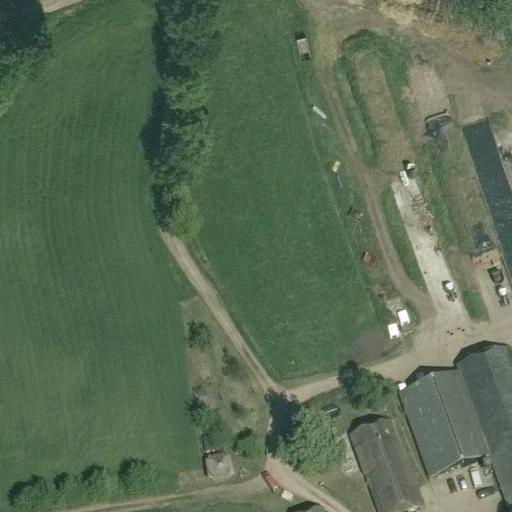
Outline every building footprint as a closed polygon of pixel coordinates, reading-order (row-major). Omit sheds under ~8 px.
[(449,187),(458,209),(482,199),(472,177),(449,187)] [(456,369),(507,511),(511,511),(511,366),(506,351),(456,369)] [(314,434),(308,420),(296,423),(301,438),(314,434)] [(376,511),(414,511),(422,509),(391,424),(350,438),(376,511)] [(452,476),(440,480),(445,495),(457,490),(452,476)]
